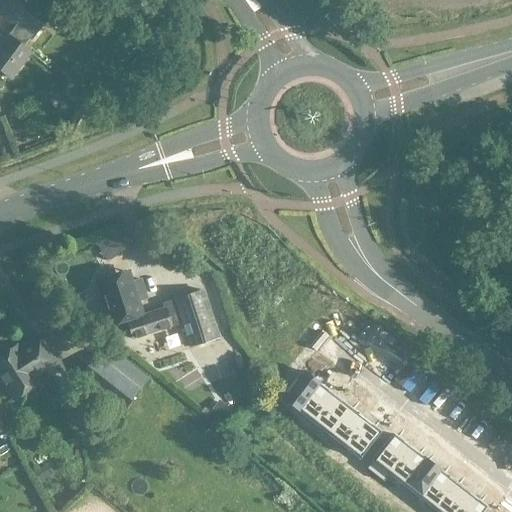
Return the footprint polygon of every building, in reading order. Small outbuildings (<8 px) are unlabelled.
[(0,0),(0,15),(10,23),(16,27),(13,31),(26,41),(29,37),(31,39),(53,9),(40,0),(0,0)] [(0,47),(0,70),(10,78),(29,53),(21,47),(26,41),(13,31),(8,37),(0,47)] [(106,259),(122,250),(112,234),(96,243),(106,259)] [(99,287),(95,288),(99,302),(103,301),(106,310),(112,325),(126,321),(132,339),(181,323),(189,347),(218,338),(203,291),(174,300),(163,304),(164,308),(141,316),(136,303),(147,299),(140,279),(130,283),(130,282),(128,277),(125,270),(96,279),(99,287)] [(18,350),(15,346),(0,356),(0,379),(13,400),(37,384),(37,383),(48,376),(44,370),(56,362),(39,336),(18,350)] [(300,340),(291,352),(304,361),(312,349),(300,340)] [(79,374),(123,408),(139,388),(140,389),(149,378),(105,345),(97,355),(95,353),(79,374)] [(302,371),(281,398),(297,410),(318,384),(302,371)] [(318,384),(297,410),(312,422),(333,395),(318,384)] [(333,395),(312,422),(327,434),(348,407),(333,395)] [(219,427),(232,410),(219,400),(206,418),(219,427)] [(348,407),(327,434),(342,445),(363,419),(348,407)] [(363,419),(342,445),(359,458),(379,432),(363,419)] [(274,421),(269,427),(278,435),(283,429),(274,421)] [(283,429),(278,435),(287,442),(292,436),(283,429)] [(393,435),(366,469),(383,482),(389,474),(388,473),(408,447),(393,435)] [(303,446),(298,452),(307,459),(312,453),(303,446)] [(408,447),(388,473),(389,474),(403,485),(424,459),(408,447)] [(312,453),(307,459),(316,467),(321,461),(312,453)] [(424,459),(403,485),(418,497),(439,470),(424,459)] [(45,464),(34,472),(40,482),(52,475),(45,464)] [(439,470),(418,497),(433,509),(454,482),(439,470)] [(335,473),(330,479),(339,487),(344,481),(335,473)] [(454,482),(433,509),(437,511),(454,511),(469,494),(454,482)] [(358,493),(353,498),(362,506),(367,500),(358,493)] [(469,494),(454,511),(480,511),(485,507),(469,494)] [(367,500),(362,506),(368,511),(372,511),(376,508),(367,500)]
